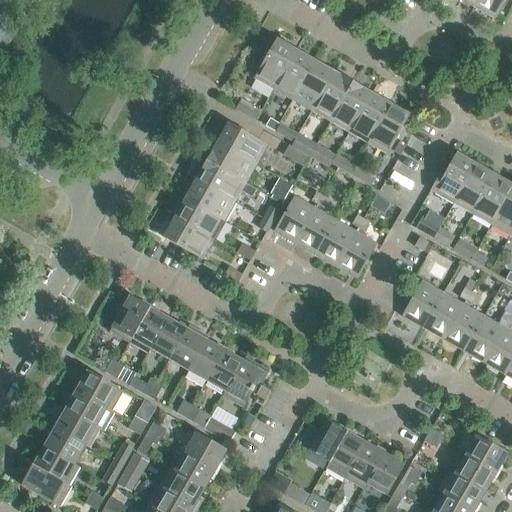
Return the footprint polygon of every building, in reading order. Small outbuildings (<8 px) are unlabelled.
[(0,0),(0,52),(3,54),(20,25),(11,20),(23,0),(33,0),(35,1),(35,0),(0,0)] [(505,0),(477,0),(473,7),(494,19),(505,0)] [(379,13),(372,9),(369,14),(376,18),(379,13)] [(264,45),(254,39),(248,50),(253,53),(261,50),(264,45)] [(296,51),(276,40),(254,79),(273,90),(296,51)] [(314,62),(296,51),(273,90),(292,100),(314,62)] [(292,100),(311,111),(333,72),(314,62),(292,100)] [(352,83),(333,72),(311,111),(330,122),(352,83)] [(330,122),(348,133),(371,94),(352,83),(330,122)] [(389,104),(371,94),(348,133),(367,143),(389,104)] [(255,121),(261,111),(241,99),(235,109),(255,121)] [(389,104),(367,143),(387,154),(409,115),(389,104)] [(262,111),(261,111),(255,121),(274,132),(279,124),(269,119),(260,114),(262,111)] [(217,143),(256,165),(267,146),(228,124),(217,143)] [(279,124),(274,132),(284,137),(288,129),(279,124)] [(291,146),(309,157),(316,145),(297,135),(293,143),(291,146)] [(217,143),(206,162),(245,184),(256,165),(217,143)] [(394,151),(400,155),(404,147),(398,143),(394,151)] [(303,167),(309,157),(291,146),(288,145),(282,155),(303,167)] [(335,156),(316,145),(309,157),(328,168),(330,164),(335,156)] [(434,193),(453,204),(476,165),(456,154),(434,193)] [(340,169),(344,161),(335,156),(330,164),(340,169)] [(256,189),(245,184),(206,162),(196,181),(235,203),(241,192),(251,197),(256,189)] [(370,187),(376,176),(355,164),(349,175),(370,187)] [(453,204),(472,214),(494,176),(476,165),(453,204)] [(472,214),(491,225),(511,188),(511,185),(494,176),(472,214)] [(293,186),(285,182),(279,178),(270,193),(272,195),(270,198),(282,205),(284,202),(288,196),(293,186)] [(196,181),(185,200),(224,222),(235,203),(196,181)] [(510,236),(511,231),(511,188),(491,225),(510,236)] [(310,201),(317,205),(322,196),(316,192),(310,201)] [(322,196),(317,205),(323,209),(329,200),(322,196)] [(293,197),(274,232),(295,244),(315,209),(293,197)] [(171,216),(174,218),(213,240),(224,222),(185,200),(183,203),(179,201),(171,216)] [(315,209),(295,244),(315,256),(335,221),(315,209)] [(263,219),(271,224),(277,215),(269,210),(263,219)] [(351,225),(357,229),(363,219),(356,215),(351,225)] [(163,238),(202,260),(213,240),(174,218),(163,238)] [(258,229),(266,233),(271,224),(263,219),(258,229)] [(363,219),(357,229),(364,232),(369,223),(363,219)] [(335,221),(315,256),(335,267),(355,232),(335,221)] [(419,231),(433,239),(438,231),(423,222),(419,231)] [(438,231),(433,239),(448,248),(455,236),(440,228),(438,231)] [(335,267),(356,279),(376,244),(355,232),(335,267)] [(423,253),(428,243),(419,238),(413,247),(423,253)] [(461,255),(471,260),(475,253),(477,249),(458,239),(452,250),(461,255)] [(242,257),(250,261),(255,252),(247,248),(242,257)] [(485,258),(475,253),(471,260),(480,266),(485,258)] [(237,266),(245,271),(250,261),(242,257),(237,266)] [(223,276),(237,284),(242,275),(228,267),(223,276)] [(401,316),(422,328),(442,293),(414,277),(409,286),(416,290),(401,316)] [(469,279),(458,298),(464,301),(470,292),(475,283),(469,279)] [(477,296),(470,292),(464,301),(471,305),(477,296)] [(442,293),(422,328),(442,340),(462,305),(442,293)] [(130,343),(132,339),(150,309),(129,297),(110,332),(130,343)] [(462,305),(442,340),(463,351),(483,317),(462,305)] [(150,309),(132,339),(130,343),(148,354),(151,350),(168,319),(150,309)] [(505,324),(511,315),(504,311),(499,321),(505,324)] [(463,351),(483,363),(503,328),(483,317),(463,351)] [(169,360),(187,330),(168,319),(151,350),(169,360)] [(187,330),(169,360),(188,371),(205,340),(207,338),(188,327),(187,330)] [(511,359),(511,333),(503,328),(483,363),(504,375),(511,359)] [(205,340),(188,371),(206,381),(224,351),(205,340)] [(206,381),(225,392),(242,361),(224,351),(206,381)] [(110,376),(117,364),(111,360),(104,373),(110,376)] [(222,396),(243,408),(262,373),(242,361),(225,392),(222,396)] [(123,367),(117,364),(110,376),(117,379),(123,367)] [(87,372),(76,391),(111,411),(122,392),(87,372)] [(148,397),(155,385),(149,382),(142,394),(148,397)] [(161,389),(155,385),(148,397),(154,401),(161,389)] [(111,411),(76,391),(65,410),(101,430),(104,432),(115,413),(111,411)] [(186,419),(193,406),(187,403),(180,415),(186,419)] [(186,419),(204,429),(211,417),(193,406),(186,419)] [(65,410),(61,417),(54,429),(85,446),(90,449),(101,430),(65,410)] [(135,417),(131,423),(143,430),(147,424),(135,417)] [(211,417),(204,429),(229,443),(236,431),(211,417)] [(310,426),(299,445),(310,451),(309,452),(328,463),(346,432),(327,421),(320,432),(310,426)] [(128,429),(140,436),(143,430),(131,423),(128,429)] [(151,426),(147,432),(160,440),(163,433),(151,426)] [(85,446),(54,429),(44,448),(74,465),(85,446)] [(431,429),(427,435),(440,442),(443,436),(431,429)] [(160,440),(147,432),(144,439),(156,446),(160,440)] [(365,443),(346,432),(328,463),(347,474),(365,443)] [(195,434),(184,453),(215,470),(226,451),(195,434)] [(440,442),(427,435),(424,441),(436,448),(440,442)] [(506,454),(476,437),(465,456),(495,474),(506,454)] [(113,462),(123,468),(134,449),(124,443),(113,462)] [(347,474),(367,484),(384,454),(365,443),(347,474)] [(63,484),(74,465),(44,448),(33,466),(63,484)] [(184,453),(174,471),(204,489),(215,470),(184,453)] [(403,465),(384,454),(367,484),(386,495),(403,465)] [(495,474),(465,456),(454,475),(484,493),(495,474)] [(102,480),(112,485),(123,468),(113,462),(102,480)] [(129,464),(126,470),(138,477),(142,471),(129,464)] [(52,503),(63,484),(33,466),(22,486),(52,503)] [(409,467),(406,472),(418,480),(421,474),(409,467)] [(204,489),(174,471),(170,469),(159,488),(194,508),(204,489)] [(129,493),(138,477),(126,470),(117,486),(129,493)] [(406,472),(402,479),(396,491),(403,495),(410,484),(414,486),(418,480),(406,472)] [(439,491),(443,494),(474,511),(484,493),(454,475),(449,473),(439,491)] [(284,494),(304,505),(310,496),(289,484),(284,494)] [(194,508),(159,488),(148,506),(158,511),(195,511),(197,510),(194,508)] [(92,492),(88,498),(101,505),(104,499),(92,492)] [(311,494),(310,496),(304,505),(315,511),(325,511),(327,510),(330,504),(324,501),(323,501),(311,494)] [(473,511),(474,511),(443,494),(432,511),(473,511)] [(101,505),(88,498),(85,504),(97,511),(101,505)] [(108,501),(104,507),(112,511),(118,511),(120,508),(108,501)]
